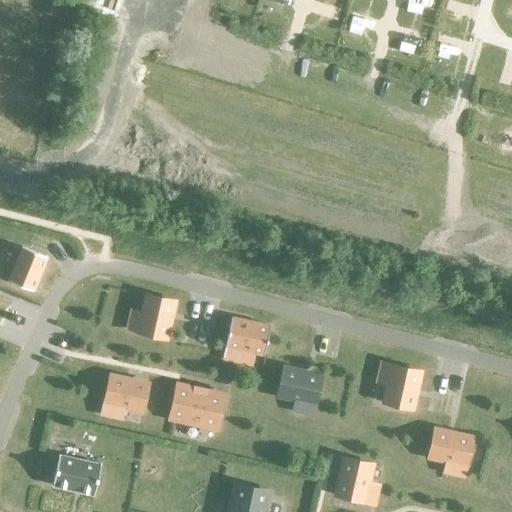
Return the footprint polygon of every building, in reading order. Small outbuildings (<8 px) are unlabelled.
[(33,291),(47,257),(21,246),(7,280),(33,291)] [(160,336),(168,300),(142,294),(134,330),(160,336)] [(261,356),(267,326),(230,318),(222,359),(230,361),(233,350),(261,356)] [(409,409),(417,373),(390,367),(382,403),(409,409)] [(313,405),(319,378),(283,370),(277,397),(313,405)] [(140,411),(146,384),(109,376),(103,403),(140,411)] [(214,429),(221,395),(176,384),(168,418),(214,429)] [(464,465),(470,438),(433,431),(428,458),(464,465)] [(93,496),(100,466),(57,456),(50,486),(93,496)] [(360,501),(369,465),(342,459),(334,495),(360,501)] [(263,511),(268,491),(234,484),(227,511),(263,511)]
